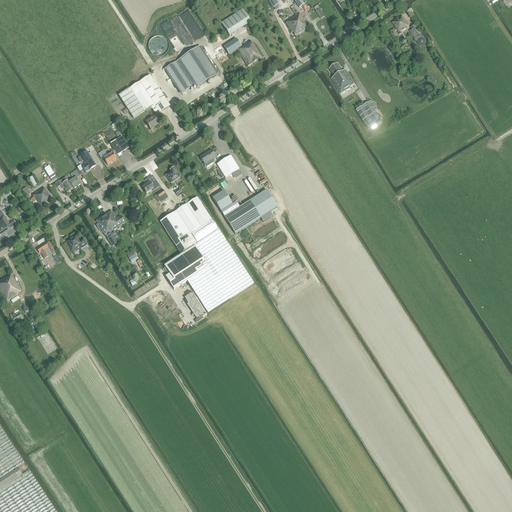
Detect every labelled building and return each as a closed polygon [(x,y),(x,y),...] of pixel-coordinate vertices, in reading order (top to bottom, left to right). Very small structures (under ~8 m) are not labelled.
[(316,12),(321,19),(324,17),(319,9),(316,12)] [(229,36),(250,23),(242,10),(221,24),(229,36)] [(299,14),(286,23),(292,33),(293,32),(295,36),(308,28),(299,14)] [(392,23),(399,35),(401,34),(400,32),(406,28),(405,28),(408,26),(402,16),(392,23)] [(416,42),(417,42),(418,41),(417,43),(418,45),(419,46),(421,47),(423,46),(425,46),(426,44),(426,42),(426,41),(425,39),(423,38),(421,36),(422,35),(421,35),(414,39),(416,41),(416,42)] [(236,39),(224,47),(229,55),(241,47),(236,39)] [(247,44),(237,51),(247,67),(261,58),(251,42),(248,45),(247,44)] [(200,46),(165,69),(181,94),(195,85),(197,88),(218,74),(219,73),(218,70),(216,71),(200,46)] [(351,87),(353,85),(354,84),(346,70),(343,72),(338,64),(329,69),(334,78),(331,80),(340,94),(351,87)] [(170,106),(150,75),(130,88),(118,96),(133,119),(145,111),(151,107),(154,113),(158,111),(159,113),(170,106)] [(381,120),(370,102),(356,111),(367,128),(381,120)] [(159,123),(154,116),(145,121),(151,130),(155,127),(153,126),(155,125),(156,126),(159,123)] [(116,155),(117,156),(129,148),(122,137),(110,144),(115,152),(112,154),(112,153),(103,158),(107,166),(116,160),(114,157),(116,155)] [(98,153),(100,158),(107,154),(104,150),(98,153)] [(205,165),(216,158),(211,151),(207,154),(207,155),(201,159),(205,165)] [(87,152),(87,153),(83,155),(77,158),(81,163),(83,162),(85,166),(82,168),(83,170),(85,173),(89,171),(96,167),(96,166),(98,165),(91,153),(88,155),(87,152)] [(226,179),(238,171),(239,170),(231,156),(217,165),(226,179)] [(56,178),(49,165),(44,169),(51,181),(56,178)] [(177,171),(177,172),(174,168),(170,171),(171,172),(170,172),(170,173),(169,173),(168,174),(166,176),(171,183),(180,176),(177,171)] [(73,180),(69,183),(73,189),(80,185),(76,179),(80,177),(76,171),(70,175),(73,180)] [(154,190),(159,187),(152,176),(145,181),(147,185),(142,188),(146,194),(153,189),(154,190)] [(33,188),(38,185),(33,177),(28,180),(33,188)] [(67,181),(63,184),(60,186),(62,189),(64,188),(67,194),(73,190),(67,181)] [(30,200),(34,205),(37,210),(51,200),(44,188),(36,194),(32,197),(33,198),(30,200)] [(161,202),(168,198),(163,190),(156,195),(161,202)] [(221,212),(229,207),(232,205),(223,191),(212,198),(221,212)] [(273,216),(270,212),(277,207),(266,191),(249,202),(260,218),(263,223),(273,216)] [(218,230),(197,198),(160,222),(174,244),(186,235),(188,238),(176,247),(181,255),(194,246),(218,230)] [(260,218),(249,202),(224,218),(235,235),(260,218)] [(105,236),(120,226),(125,223),(121,216),(116,219),(112,212),(108,214),(107,214),(96,221),(98,224),(96,226),(97,228),(99,227),(105,236)] [(0,239),(18,227),(14,221),(9,224),(1,213),(0,213),(0,239)] [(253,284),(218,230),(194,246),(207,267),(229,300),(253,284)] [(119,239),(114,232),(109,236),(114,242),(119,239)] [(76,237),(67,242),(70,246),(72,250),(79,246),(81,249),(87,245),(83,239),(79,242),(76,237)] [(45,259),(56,252),(49,242),(46,245),(45,244),(37,249),(40,254),(40,253),(45,259)] [(207,267),(194,246),(181,255),(164,266),(169,274),(165,277),(169,282),(174,290),(187,282),(207,267)] [(137,255),(134,250),(127,255),(129,260),(137,255)] [(57,255),(54,257),(58,264),(62,262),(57,255)] [(229,300),(207,267),(187,282),(208,314),(229,300)] [(21,292),(11,275),(0,282),(0,291),(6,302),(18,295),(17,294),(21,292)] [(14,325),(23,319),(20,315),(19,316),(17,312),(9,317),(12,320),(11,321),(14,325)] [(0,479),(18,468),(24,464),(0,426),(0,479)] [(0,489),(22,475),(18,468),(0,479),(0,489)] [(55,511),(29,471),(22,475),(0,489),(0,511),(55,511)]
